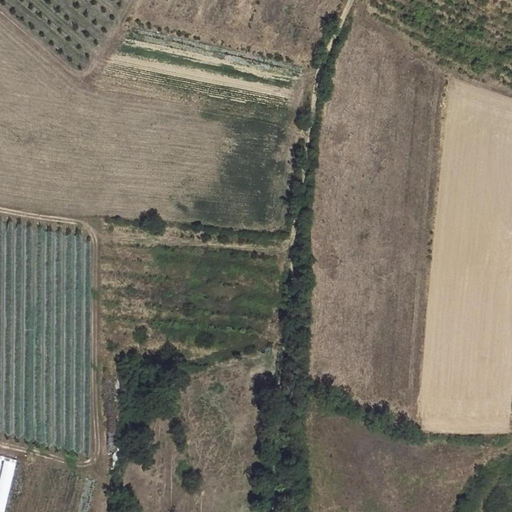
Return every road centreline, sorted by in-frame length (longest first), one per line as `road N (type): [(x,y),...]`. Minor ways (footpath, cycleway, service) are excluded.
road 1 (track): [(274,511),(316,76),(350,0)]
road 2 (track): [(0,208),(89,225),(93,349)]
